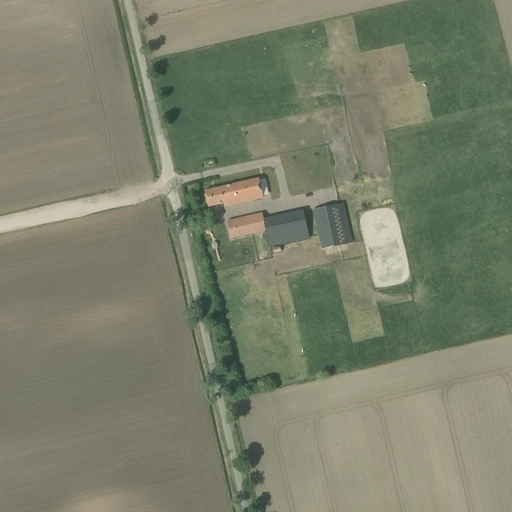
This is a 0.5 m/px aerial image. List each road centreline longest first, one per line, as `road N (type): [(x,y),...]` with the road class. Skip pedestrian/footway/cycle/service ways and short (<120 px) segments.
road 1 (unclassified): [(247,511),(129,0)]
road 2 (track): [(0,226),(173,187)]
